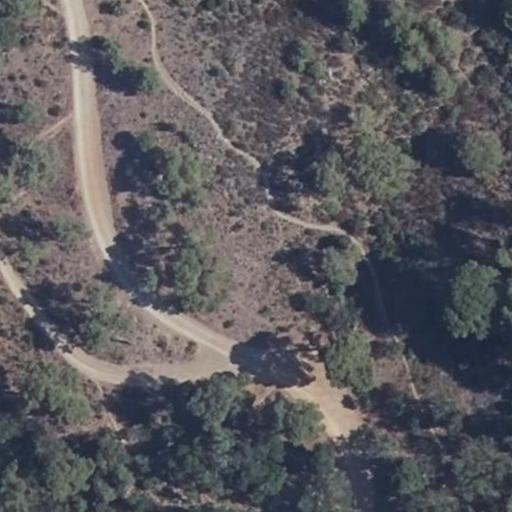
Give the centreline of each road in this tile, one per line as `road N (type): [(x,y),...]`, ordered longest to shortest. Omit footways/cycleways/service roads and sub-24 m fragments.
road 1 (track): [(74,0),(98,214),(183,322),(296,369),(350,452),(359,511)]
road 2 (track): [(183,322),(186,379),(93,363),(26,283),(0,231)]
